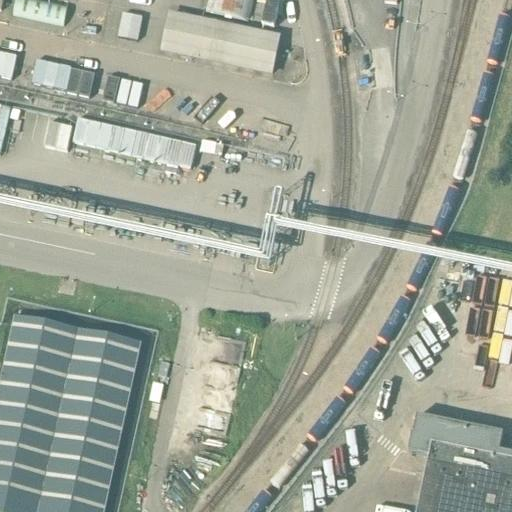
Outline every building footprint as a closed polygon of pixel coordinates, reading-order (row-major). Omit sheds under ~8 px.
[(16,0),(13,17),(64,28),(68,7),(34,0),(16,0)] [(254,0),(208,0),(205,13),(249,23),(254,0)] [(274,29),(280,0),(268,0),(262,26),(274,29)] [(280,40),(169,17),(162,52),(273,75),(280,40)] [(222,157),(242,161),(244,149),(224,145),(222,157)] [(0,511),(129,511),(163,349),(38,324),(0,509),(0,511)] [(511,511),(511,454),(500,452),(504,435),(417,417),(414,436),(413,436),(409,453),(429,457),(417,511),(511,511)]
